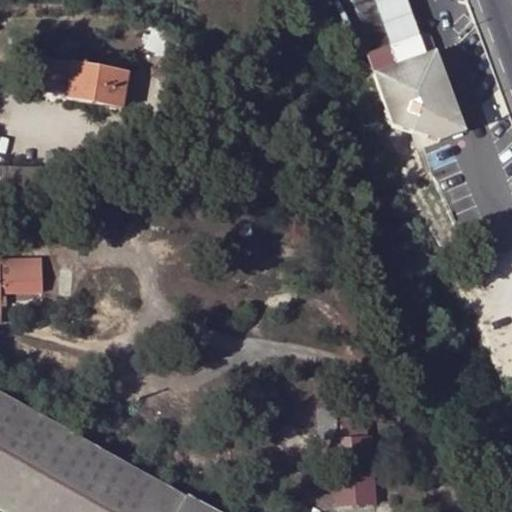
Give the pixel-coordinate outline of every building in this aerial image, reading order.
[(402,0),(370,0),(394,66),(423,55),(402,0)] [(432,52),(423,55),(394,66),(370,75),(389,127),(410,133),(417,110),(424,112),(428,124),(424,138),(435,141),(461,132),(432,52)] [(69,99),(105,106),(107,100),(125,104),(131,66),(112,63),(111,69),(76,62),(69,99)] [(124,110),(125,104),(107,100),(105,106),(124,110)] [(410,133),(424,138),(428,124),(424,112),(417,110),(410,133)] [(6,196),(21,196),(22,170),(6,171),(6,196)] [(79,170),(22,170),(21,196),(80,195),(79,170)] [(256,268),(277,263),(299,258),(294,238),(251,248),(256,268)] [(1,261),(1,269),(3,293),(43,292),(41,259),(1,261)] [(277,263),(256,268),(260,285),(280,280),(277,263)] [(0,509),(5,511),(214,511),(0,392),(0,509)] [(317,411),(319,442),(332,441),(338,508),(363,506),(362,494),(373,493),(369,438),(338,440),(335,409),(317,411)] [(362,494),(363,506),(374,505),(373,493),(362,494)]
